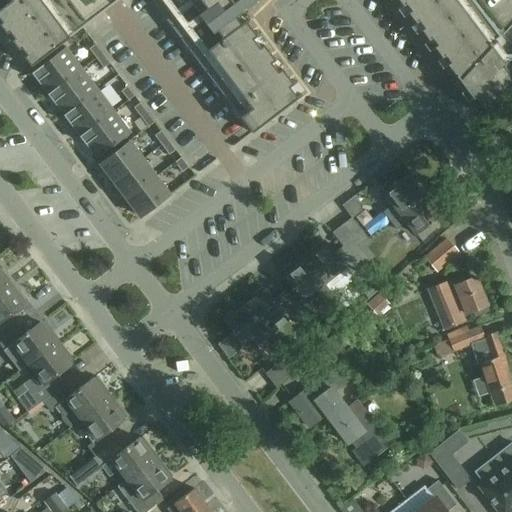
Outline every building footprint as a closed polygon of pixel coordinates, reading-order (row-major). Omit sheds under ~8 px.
[(264,123),(301,95),(299,91),(294,85),(291,81),(248,24),(245,21),(242,23),(236,15),(256,0),(10,0),(11,0),(0,8),(0,25),(9,38),(12,41),(27,61),(31,66),(83,26),(87,24),(118,0),(151,0),(251,131),(233,145),(233,146),(252,133),(252,132),(258,128),(264,123)] [(511,0),(398,0),(486,115),(511,86),(511,0)] [(103,54),(95,44),(89,49),(96,58),(103,54)] [(66,47),(31,73),(48,95),(83,69),(66,47)] [(110,63),(103,54),(96,58),(103,68),(110,63)] [(64,116),(99,90),(83,69),(48,95),(64,116)] [(100,88),(110,105),(119,99),(109,82),(100,88)] [(135,96),(127,86),(121,91),(128,101),(135,96)] [(80,137),(114,111),(99,90),(64,116),(80,137)] [(154,122),(140,103),(134,108),(148,127),(154,122)] [(96,159),(131,133),(114,111),(80,137),(96,159)] [(168,140),(161,131),(154,136),(162,145),(168,140)] [(176,150),(168,140),(162,145),(169,155),(176,150)] [(100,164),(114,182),(143,160),(129,142),(100,164)] [(189,167),(181,157),(175,162),(182,172),(189,167)] [(114,182),(127,199),(156,177),(143,160),(114,182)] [(412,172),(409,174),(384,193),(393,205),(384,212),(390,221),(396,216),(424,194),(417,185),(420,182),(412,172)] [(127,199),(140,217),(169,195),(156,177),(127,199)] [(424,194),(396,216),(390,221),(397,229),(406,222),(415,234),(440,214),(439,214),(442,211),(435,201),(431,203),(424,194)] [(363,241),(368,238),(352,217),(342,225),(358,245),(363,241)] [(332,232),(343,246),(359,267),(368,259),(358,245),(342,225),(332,232)] [(425,258),(437,272),(458,254),(447,240),(425,258)] [(306,259),(334,295),(354,279),(349,274),(359,267),(343,246),(334,253),(326,243),(325,244),(323,241),(312,248),(315,252),(306,259)] [(304,299),(316,290),(325,302),(334,295),(306,259),(296,266),(294,263),(284,270),(286,274),(285,274),(293,285),(283,292),(299,312),(309,305),(304,299)] [(0,290),(10,283),(3,273),(6,270),(0,262),(0,290)] [(487,306),(475,278),(450,288),(448,282),(429,290),(445,330),(464,322),(462,316),(473,312),(475,317),(489,312),(487,306)] [(0,290),(0,338),(20,324),(12,313),(26,303),(25,302),(28,300),(20,289),(17,292),(10,283),(0,290)] [(299,312),(283,292),(274,300),(266,289),(265,290),(263,287),(252,295),(255,298),(246,305),(269,336),(278,329),(274,323),(284,315),(288,321),(299,312)] [(366,304),(372,311),(384,300),(379,293),(366,304)] [(269,336),(246,305),(236,312),(234,309),(224,317),(226,320),(225,320),(244,346),(255,337),(260,343),(269,336)] [(350,321),(357,330),(370,321),(363,312),(350,321)] [(0,343),(20,370),(28,364),(56,343),(49,333),(52,331),(44,321),(41,323),(40,322),(27,333),(20,324),(0,338),(0,343)] [(507,361),(498,333),(483,338),(479,328),(434,346),(438,358),(471,345),(478,365),(480,364),(484,377),(471,381),(476,398),(490,393),(494,407),(511,400),(511,386),(504,362),(507,361)] [(332,335),(304,364),(314,378),(346,353),(332,335)] [(29,412),(44,402),(43,400),(65,384),(58,374),(72,363),(71,363),(74,360),(66,350),(63,352),(56,343),(28,364),(37,375),(25,384),(30,390),(19,398),(29,412)] [(0,372),(13,364),(0,345),(0,372)] [(277,388),(297,371),(285,358),(266,375),(277,388)] [(289,402),(309,427),(325,415),(329,419),(344,407),(333,393),(346,383),(335,368),(317,381),(325,392),(315,399),(307,388),(289,402)] [(43,400),(44,402),(51,411),(57,407),(62,414),(63,419),(67,425),(72,427),(81,420),(109,399),(101,389),(104,387),(97,376),(93,379),(93,378),(73,393),(65,384),(43,400)] [(85,464),(95,457),(118,440),(110,430),(124,419),(124,418),(127,416),(119,406),(116,408),(109,399),(81,420),(96,440),(87,446),(88,448),(78,455),(85,464)] [(344,407),(329,419),(347,444),(351,441),(357,448),(353,451),(363,465),(393,443),(382,429),(379,431),(356,401),(346,409),(344,407)] [(0,422),(6,427),(13,423),(8,417),(0,422)] [(0,443),(9,437),(0,429),(0,443)] [(458,431),(430,454),(445,472),(457,463),(450,455),(467,442),(458,431)] [(102,467),(112,460),(127,479),(127,480),(155,459),(147,449),(150,447),(143,437),(139,439),(139,438),(125,449),(118,440),(95,457),(102,467)] [(511,511),(511,442),(474,472),(482,483),(478,486),(498,511),(511,511)] [(20,469),(33,459),(20,448),(10,455),(20,469)] [(127,479),(118,486),(137,511),(146,511),(164,499),(157,489),(170,479),(169,478),(173,476),(165,466),(162,468),(155,459),(127,480),(127,479)] [(434,498),(416,511),(446,511),(456,505),(438,481),(427,489),(434,498)] [(168,511),(210,511),(211,511),(194,489),(166,509),(168,511)] [(60,511),(68,507),(56,492),(44,501),(48,506),(40,511),(60,511)]
